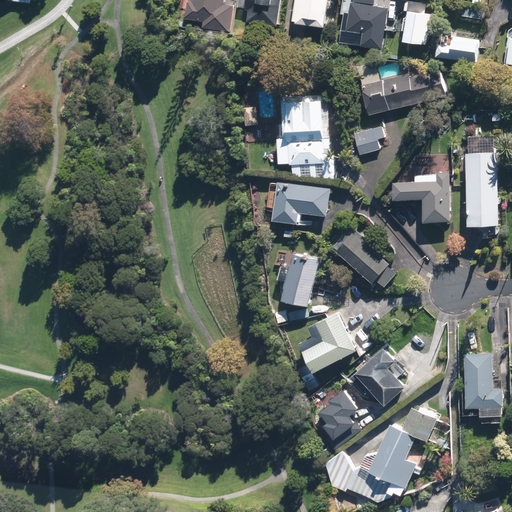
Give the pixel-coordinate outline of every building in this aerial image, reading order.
[(227,0),(191,0),(189,18),(206,20),(205,26),(233,30),(237,4),(228,3),(227,0)] [(253,9),(252,20),(282,24),(285,0),(252,0),(251,8),(253,9)] [(334,0),(302,0),(300,18),(304,19),(304,21),(331,25),(334,0)] [(409,30),(407,40),(428,43),(430,42),(432,42),(436,13),(433,11),(429,11),(430,2),(415,0),(409,0),(406,30),(409,30)] [(487,0),(464,0),(464,15),(486,17),(487,0)] [(392,7),(356,1),(352,29),(368,32),(366,44),(386,47),(392,7)] [(457,43),(444,41),(441,54),(468,59),(467,61),(480,63),(481,61),(485,48),(486,40),(485,40),(484,38),(459,33),(457,43)] [(380,61),(364,64),(375,112),(449,96),(448,81),(442,66),(384,78),(380,61)] [(329,93),(287,95),(288,122),(281,122),(283,162),(297,162),(298,174),(339,177),(338,154),(335,154),(333,99),(329,93)] [(385,123),(358,132),(365,153),(392,144),(385,123)] [(474,151),(471,151),(475,223),(504,222),(500,150),(499,150),(498,133),(473,135),(474,151)] [(420,180),(398,180),(399,198),(428,197),(429,220),(456,220),(454,171),(441,171),(441,173),(419,174),(420,180)] [(336,187),(285,179),(284,182),(277,181),(275,191),(283,192),(281,207),(280,207),(279,218),(306,221),(308,210),(333,214),(336,187)] [(354,224),(336,247),(379,281),(381,278),(388,284),(399,270),(392,264),(396,259),(354,224)] [(325,257),(297,252),(289,297),(316,303),(325,257)] [(346,308),(316,322),(320,331),(309,337),(322,366),(364,345),(346,308)] [(390,344),(355,374),(370,392),(378,385),(391,401),(411,383),(394,364),(402,357),(390,344)] [(497,348),(471,349),(472,378),(466,378),(467,405),(467,413),(486,412),(486,420),(506,419),(506,411),(507,411),(507,404),(509,403),(508,385),(504,385),(503,378),(498,378),(497,348)] [(311,361),(301,366),(313,389),(323,384),(311,361)] [(339,398),(322,411),(329,421),(326,423),(328,426),(326,428),(331,433),(329,434),(338,447),(369,423),(359,409),(366,404),(351,384),(336,395),(339,398)] [(423,406),(416,404),(407,425),(396,420),(383,450),(371,452),(366,462),(412,482),(421,460),(411,455),(420,433),(431,438),(442,414),(439,413),(440,411),(424,404),(423,406)]
